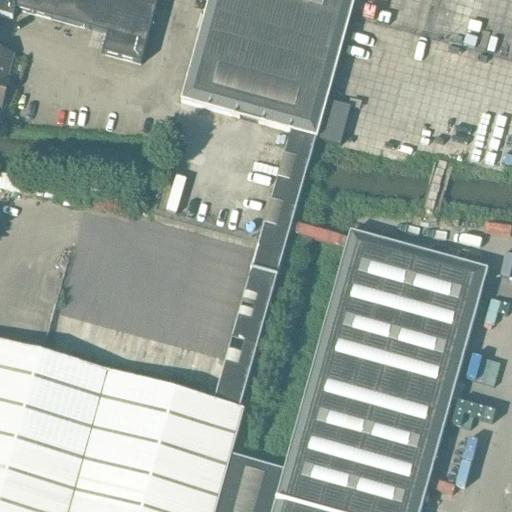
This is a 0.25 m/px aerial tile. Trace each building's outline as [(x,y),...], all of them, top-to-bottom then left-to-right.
[(0,0),(0,18),(13,22),(15,13),(108,39),(103,55),(140,66),(158,0),(198,0),(211,3),(211,0),(0,0)] [(211,0),(211,3),(203,28),(182,106),(292,137),(316,143),(356,0),(211,0)] [(6,82),(12,58),(0,54),(0,109),(1,110),(8,83),(6,82)] [(285,160),(276,193),(292,194),(302,195),(311,164),(311,162),(317,143),(316,143),(292,137),(285,160)] [(0,511),(237,511),(250,464),(244,462),(232,459),(245,414),(241,413),(280,273),(302,195),(292,194),(276,193),(216,406),(0,345),(0,511)] [(421,511),(488,273),(350,235),(284,473),(250,464),(237,511),(421,511)]
